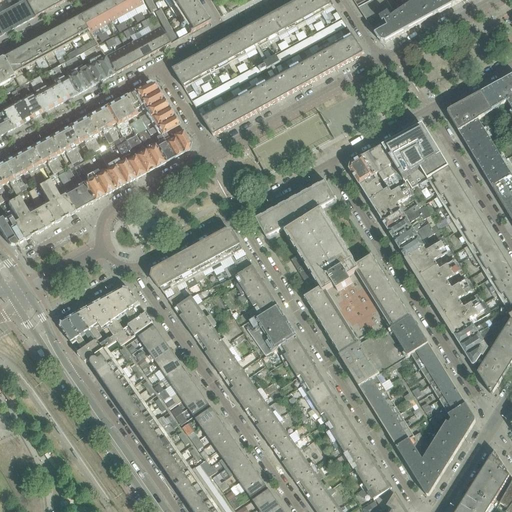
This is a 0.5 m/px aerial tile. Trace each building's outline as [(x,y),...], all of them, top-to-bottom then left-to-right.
[(5,0),(10,9),(0,14),(0,37),(34,19),(54,8),(56,7),(63,3),(65,2),(69,0),(5,0)] [(125,15),(117,0),(111,0),(107,2),(116,20),(125,15)] [(134,10),(128,0),(117,0),(125,15),(134,10)] [(143,5),(140,0),(128,0),(134,10),(143,5)] [(210,24),(194,0),(172,0),(193,33),(210,24)] [(184,89),(278,37),(333,7),(329,0),(302,0),(173,71),(184,89)] [(386,0),(374,0),(358,9),(370,26),(393,11),(386,0)] [(452,7),(447,0),(430,0),(431,1),(420,6),(418,1),(414,4),(425,22),(452,7)] [(116,20),(107,2),(98,7),(107,25),(116,20)] [(385,44),(425,22),(414,4),(400,13),(395,16),(393,11),(370,26),(380,42),(380,43),(385,44)] [(107,25),(98,7),(89,12),(98,30),(107,25)] [(98,30),(89,12),(79,17),(88,34),(89,33),(90,34),(98,30)] [(22,71),(62,49),(89,35),(88,34),(79,17),(16,52),(13,54),(3,59),(13,78),(19,88),(19,89),(26,86),(25,85),(29,83),(22,71)] [(268,71),(281,64),(347,28),(343,21),(236,79),(192,103),(197,110),(240,87),(261,75),(259,71),(266,67),(268,71)] [(170,46),(160,28),(151,33),(161,51),(170,46)] [(161,51),(151,33),(142,38),(152,56),(161,51)] [(152,56),(142,38),(133,43),(142,61),(152,56)] [(214,138),(310,85),(365,55),(354,38),(203,121),(214,138)] [(115,75),(105,58),(101,52),(97,55),(96,52),(100,50),(97,45),(94,41),(86,46),(106,80),(115,75)] [(142,61),(133,43),(124,48),(133,65),(142,61)] [(106,80),(86,46),(75,52),(78,57),(79,57),(83,54),(86,60),(90,66),(87,67),(98,85),(106,80)] [(133,65),(124,48),(115,53),(124,70),(133,65)] [(124,70),(115,53),(105,58),(115,75),(124,70)] [(9,80),(13,78),(3,59),(0,60),(0,87),(10,82),(9,80)] [(98,85),(87,67),(82,70),(76,59),(71,61),(89,90),(98,85)] [(89,90),(71,61),(69,62),(61,67),(64,71),(68,69),(70,72),(67,74),(79,95),(89,90)] [(79,95),(67,74),(66,74),(68,78),(64,80),(57,69),(54,71),(71,100),(79,95)] [(71,100),(54,71),(48,74),(54,86),(51,88),(61,105),(71,100)] [(508,104),(511,101),(511,77),(483,93),(493,112),(508,104)] [(61,105),(51,88),(46,90),(39,78),(35,81),(52,110),(61,105)] [(52,110),(35,81),(30,84),(36,96),(33,98),(42,115),(52,110)] [(138,103),(158,92),(154,86),(149,84),(126,97),(132,106),(135,104),(133,101),(136,100),(138,103)] [(42,115),(33,98),(32,98),(26,86),(19,89),(19,88),(15,91),(18,96),(19,96),(33,120),(42,115)] [(145,110),(163,100),(158,92),(138,103),(135,104),(132,106),(134,111),(142,106),(145,110)] [(493,112),(483,93),(450,111),(451,111),(449,112),(448,114),(449,116),(449,117),(459,133),(479,121),(493,112)] [(19,96),(18,96),(13,99),(16,104),(12,106),(23,126),(33,120),(19,96)] [(134,111),(132,106),(126,97),(116,102),(128,122),(138,116),(140,119),(142,118),(139,114),(137,115),(134,111)] [(131,130),(168,109),(163,100),(145,110),(148,115),(142,118),(140,119),(140,120),(129,126),(131,130)] [(511,101),(508,104),(511,111),(511,113),(498,121),(500,124),(511,116),(511,101)] [(23,126),(12,106),(8,108),(5,102),(0,105),(0,106),(14,131),(23,126)] [(128,122),(116,102),(106,108),(118,127),(128,122)] [(0,138),(14,131),(0,106),(0,138)] [(112,130),(118,127),(106,108),(97,113),(117,148),(125,143),(122,138),(118,141),(112,130)] [(155,128),(173,117),(168,109),(131,130),(135,136),(137,136),(145,131),(146,131),(148,130),(146,127),(153,124),(155,128)] [(117,148),(97,113),(88,118),(98,135),(101,134),(108,146),(113,143),(116,148),(117,148)] [(161,136),(179,126),(173,117),(155,128),(149,131),(148,130),(146,131),(150,137),(158,132),(161,136)] [(98,135),(88,118),(79,122),(96,153),(100,151),(93,138),(98,135)] [(496,149),(487,135),(486,133),(500,124),(498,121),(484,130),(479,121),(459,133),(476,161),(496,149)] [(96,153),(79,122),(70,127),(80,145),(79,146),(81,149),(85,147),(90,156),(89,157),(90,160),(96,156),(95,153),(96,153)] [(184,154),(174,137),(169,140),(165,135),(179,127),(179,126),(161,136),(175,159),(184,154)] [(79,146),(80,145),(70,127),(60,133),(79,166),(84,163),(87,161),(86,158),(81,161),(75,148),(79,146)] [(191,146),(179,127),(165,135),(169,140),(174,137),(184,154),(189,151),(191,146)] [(384,147),(383,148),(394,167),(403,182),(405,184),(407,182),(409,185),(412,190),(427,181),(449,168),(446,163),(442,157),(441,155),(438,150),(425,129),(420,128),(417,129),(412,132),(411,132),(410,133),(406,135),(404,136),(402,137),(402,138),(396,141),(396,140),(394,142),(394,143),(389,146),(388,145),(386,146),(384,147)] [(166,164),(152,142),(145,131),(137,136),(146,151),(145,152),(155,170),(166,164)] [(79,166),(60,133),(51,138),(61,156),(65,154),(73,169),(79,166)] [(175,159),(161,136),(152,142),(166,164),(175,159)] [(155,170),(145,152),(136,137),(127,142),(126,142),(135,157),(145,175),(155,170)] [(62,160),(60,156),(61,156),(51,138),(42,143),(61,176),(64,174),(65,174),(58,161),(60,160),(61,161),(62,160)] [(145,175),(135,157),(126,142),(125,143),(117,148),(116,148),(125,163),(135,181),(145,175)] [(61,176),(42,143),(33,148),(43,165),(46,164),(53,176),(49,179),(51,182),(54,180),(58,178),(61,176)] [(37,168),(42,166),(43,165),(33,148),(23,153),(42,186),(44,185),(46,184),(37,168)] [(389,169),(394,167),(383,148),(363,159),(375,178),(379,176),(389,191),(399,185),(389,169)] [(135,181),(125,163),(120,165),(110,149),(105,152),(124,187),(135,181)] [(511,176),(504,163),(496,149),(476,161),(492,188),(511,176)] [(124,187),(105,152),(99,155),(103,162),(99,164),(102,170),(115,192),(124,187)] [(42,186),(23,153),(14,158),(23,176),(25,180),(30,177),(35,186),(30,189),(32,192),(34,191),(39,188),(42,186)] [(23,176),(14,158),(4,163),(21,194),(26,191),(19,179),(23,176)] [(384,193),(375,178),(363,159),(351,165),(350,171),(370,203),(384,193)] [(115,192),(102,170),(96,173),(89,160),(87,161),(84,163),(104,198),(115,192)] [(21,194),(4,163),(0,165),(0,176),(5,186),(9,184),(17,200),(23,197),(21,194)] [(104,198),(84,163),(79,166),(73,169),(75,171),(77,175),(81,172),(87,182),(83,185),(94,203),(104,198)] [(511,271),(490,235),(481,220),(449,168),(436,177),(428,182),(450,219),(437,227),(439,231),(448,225),(454,234),(458,231),(468,248),(464,250),(469,259),(473,256),(510,316),(509,317),(511,321),(511,271)] [(94,203),(83,185),(82,184),(79,187),(71,174),(75,171),(73,169),(65,174),(64,174),(83,209),(94,203)] [(83,209),(64,174),(61,176),(58,178),(67,193),(64,195),(74,214),(83,209)] [(2,188),(5,186),(0,176),(0,196),(4,203),(8,201),(2,188)] [(511,214),(511,176),(492,188),(509,216),(511,214)] [(74,214),(64,195),(63,195),(62,194),(57,196),(49,182),(46,184),(44,185),(42,186),(39,188),(47,202),(42,205),(54,225),(74,214)] [(383,275),(379,270),(380,269),(376,264),(372,259),(373,258),(372,257),(357,267),(350,256),(349,257),(321,211),(337,202),(326,183),(325,183),(325,184),(320,187),(320,186),(314,190),(309,193),(308,193),(302,196),(303,196),(297,199),(292,202),(291,202),(291,203),(286,205),(285,205),(280,208),(279,208),(280,209),(274,212),(274,211),(268,214),(268,215),(263,218),(263,217),(257,221),(267,240),(284,231),(300,256),(291,261),(306,284),(315,279),(321,289),(305,299),(341,357),(359,346),(358,345),(359,344),(358,342),(373,332),(376,337),(388,329),(390,331),(391,330),(392,331),(411,319),(404,308),(404,309),(400,303),(401,303),(397,297),(393,292),(394,292),(390,286),(386,281),(387,281),(383,275)] [(401,204),(414,196),(407,186),(392,195),(389,191),(384,193),(370,203),(382,222),(405,208),(405,207),(407,205),(406,204),(403,206),(401,204)] [(54,225),(42,205),(34,191),(32,192),(28,194),(39,211),(34,214),(44,231),(54,225)] [(44,231),(34,214),(32,211),(27,214),(20,202),(25,199),(23,197),(17,200),(8,205),(11,210),(6,213),(10,219),(23,242),(44,231)] [(431,218),(425,208),(424,209),(418,199),(414,201),(417,206),(408,212),(405,208),(382,222),(394,241),(413,229),(411,226),(412,224),(422,218),(424,221),(426,220),(426,221),(430,218),(431,218)] [(435,213),(429,204),(425,207),(430,216),(435,213)] [(18,245),(4,222),(3,223),(0,217),(0,231),(9,245),(14,247),(18,245)] [(425,248),(416,234),(417,233),(424,243),(435,235),(438,240),(443,237),(430,218),(426,221),(429,225),(419,232),(418,230),(420,228),(419,226),(416,227),(413,229),(394,241),(406,260),(425,248)] [(23,242),(10,219),(4,222),(18,245),(23,242)] [(229,257),(227,252),(231,250),(230,247),(233,246),(239,255),(244,253),(233,234),(227,233),(191,252),(202,272),(211,267),(214,271),(222,267),(220,263),(229,257)] [(438,268),(445,263),(442,259),(446,256),(449,261),(451,260),(454,258),(448,248),(447,249),(444,243),(430,251),(428,247),(425,248),(406,260),(418,280),(438,268)] [(244,253),(239,255),(233,246),(230,247),(231,250),(227,252),(229,257),(230,257),(241,275),(253,267),(244,253)] [(198,286),(193,277),(202,272),(191,252),(154,273),(153,278),(163,293),(167,291),(162,282),(165,280),(168,285),(172,283),(174,287),(176,287),(179,292),(188,288),(189,291),(198,286)] [(447,282),(459,274),(463,272),(454,258),(451,260),(453,264),(440,272),(438,268),(418,280),(431,299),(450,287),(447,282)] [(278,306),(267,289),(253,267),(241,275),(239,276),(239,277),(236,279),(241,288),(239,289),(243,296),(239,299),(243,305),(250,301),(260,317),(278,306)] [(227,279),(223,272),(216,276),(220,283),(227,279)] [(462,306),(459,301),(474,292),(468,281),(466,277),(463,272),(459,274),(462,279),(463,278),(466,282),(460,286),(453,291),(450,287),(431,299),(442,318),(462,306)] [(185,304),(179,292),(176,287),(174,287),(172,283),(168,285),(165,280),(162,282),(167,291),(163,293),(176,311),(185,304)] [(147,315),(129,290),(124,289),(117,293),(138,322),(147,315)] [(138,322),(117,293),(108,298),(121,318),(125,315),(133,325),(138,322)] [(470,322),(488,310),(479,295),(475,297),(467,302),(470,306),(465,310),(462,306),(442,318),(454,337),(472,325),(470,322)] [(121,318),(108,298),(98,303),(119,335),(124,331),(117,321),(121,318)] [(216,327),(212,320),(211,317),(207,319),(193,299),(185,304),(176,311),(201,348),(218,335),(221,333),(217,327),(216,327)] [(119,335),(98,303),(88,309),(99,325),(103,331),(107,328),(114,338),(119,335)] [(297,338),(278,306),(260,317),(250,323),(252,326),(246,329),(266,358),(279,349),(297,338)] [(103,331),(99,325),(88,309),(79,314),(98,342),(103,339),(103,340),(107,337),(105,333),(104,334),(104,335),(101,337),(99,334),(103,331)] [(98,342),(79,314),(69,319),(82,338),(85,335),(93,345),(93,346),(98,342)] [(136,337),(153,325),(147,315),(138,322),(133,325),(124,331),(119,335),(114,338),(110,341),(113,345),(117,342),(121,347),(136,337)] [(400,364),(409,358),(412,357),(429,346),(412,318),(411,319),(392,331),(377,341),(374,336),(359,346),(341,357),(340,357),(360,389),(382,375),(389,371),(391,374),(392,374),(394,377),(397,376),(395,372),(402,368),(400,364)] [(483,340),(492,335),(494,338),(489,342),(492,348),(508,321),(506,318),(497,324),(496,323),(460,346),(466,356),(485,344),(483,340)] [(82,338),(69,319),(62,323),(61,329),(72,344),(76,341),(83,351),(89,348),(81,338),(82,338)] [(460,346),(496,323),(494,320),(490,323),(489,321),(476,330),(473,325),(472,325),(454,337),(460,346)] [(503,379),(511,365),(511,321),(478,374),(487,388),(492,397),(503,379)] [(144,347),(161,335),(155,327),(139,339),(144,347)] [(150,355),(166,343),(161,335),(144,347),(150,355)] [(227,384),(244,372),(229,351),(233,348),(226,341),(224,343),(218,335),(201,348),(227,384)] [(322,377),(311,360),(297,338),(279,349),(285,357),(282,359),(286,368),(287,367),(290,366),(303,388),(322,377)] [(108,356),(104,351),(113,345),(110,341),(110,340),(101,346),(98,342),(93,346),(93,345),(89,348),(83,351),(79,355),(85,364),(89,362),(92,367),(108,356)] [(155,363),(172,351),(166,343),(150,355),(155,363)] [(483,358),(489,350),(488,349),(485,344),(466,356),(474,368),(481,357),(483,358)] [(417,365),(434,354),(429,346),(412,357),(416,364),(417,365)] [(161,370),(177,359),(172,351),(155,363),(161,370)] [(139,362),(146,357),(142,352),(136,357),(136,358),(134,359),(137,364),(139,362)] [(421,372),(439,361),(434,354),(417,365),(416,364),(411,367),(416,375),(421,371),(421,372)] [(108,356),(92,367),(110,393),(116,401),(121,409),(122,410),(127,418),(133,426),(139,435),(145,443),(145,444),(151,452),(157,460),(162,468),(168,477),(174,485),(178,491),(183,497),(189,507),(192,511),(231,511),(227,505),(216,489),(210,481),(209,479),(205,473),(200,467),(189,474),(184,466),(178,458),(172,449),(166,441),(160,432),(155,424),(149,415),(143,407),(137,399),(131,390),(125,382),(119,373),(114,365),(108,356)] [(166,378),(183,367),(177,359),(161,370),(166,378)] [(426,379),(443,368),(439,361),(421,372),(426,379)] [(172,386),(188,375),(183,367),(166,378),(172,386)] [(430,387),(448,376),(443,368),(426,379),(430,387)] [(267,398),(262,390),(261,391),(258,392),(244,372),(227,384),(252,421),(269,409),(269,408),(275,404),(269,396),(267,398)] [(177,394),(194,383),(188,375),(172,386),(160,395),(165,402),(170,398),(171,399),(177,394)] [(364,396),(382,385),(382,386),(386,383),(382,375),(360,389),(364,396)] [(435,394),(452,383),(448,376),(430,387),(435,394)] [(346,416),(335,399),(322,377),(303,388),(316,408),(314,410),(313,411),(319,418),(322,417),(328,426),(346,416)] [(183,402),(199,391),(194,383),(177,394),(183,402)] [(369,404),(386,393),(391,390),(389,387),(386,383),(382,386),(382,385),(364,396),(369,404)] [(440,402),(457,391),(452,383),(435,394),(440,402)] [(163,392),(159,386),(155,389),(159,395),(163,392)] [(189,410),(205,399),(199,391),(183,402),(189,410)] [(444,410),(462,399),(457,391),(440,402),(444,410)] [(391,401),(386,393),(369,404),(373,411),(391,401)] [(169,409),(177,403),(173,399),(165,404),(169,409)] [(194,418),(211,407),(205,399),(189,410),(194,418)] [(449,417),(467,406),(462,399),(444,410),(449,417)] [(378,419),(396,408),(391,401),(373,411),(378,419)] [(181,412),(177,406),(171,411),(174,416),(181,412)] [(459,449),(467,436),(476,423),(476,421),(467,406),(449,417),(451,422),(449,425),(447,424),(444,429),(439,437),(459,449)] [(383,426),(400,416),(396,408),(378,419),(383,426)] [(201,428),(218,417),(212,409),(196,421),(201,428)] [(295,445),(281,425),(284,421),(278,414),(275,417),(269,409),(252,421),(278,457),(295,445)] [(388,434),(405,423),(414,417),(413,414),(410,416),(407,411),(400,416),(383,426),(388,434)] [(304,414),(299,417),(303,423),(308,420),(304,414)] [(180,416),(176,419),(181,427),(186,424),(180,416)] [(370,455),(360,438),(346,416),(328,426),(332,434),(329,436),(333,444),(334,444),(338,450),(341,448),(352,465),(370,455)] [(207,436),(223,425),(218,417),(201,428),(207,436)] [(392,441),(410,431),(405,423),(388,434),(392,441)] [(196,433),(190,424),(183,430),(189,438),(194,434),(196,433)] [(212,444),(229,433),(223,425),(207,436),(212,444)] [(397,449),(414,438),(420,435),(417,430),(411,433),(410,431),(392,441),(397,449)] [(218,452),(234,441),(229,433),(212,444),(218,452)] [(200,442),(196,436),(195,436),(194,434),(189,438),(194,446),(200,442)] [(443,475),(432,468),(423,462),(431,449),(428,447),(420,435),(414,438),(397,449),(427,497),(429,497),(443,475)] [(439,437),(431,449),(423,462),(432,468),(443,475),(459,449),(439,437)] [(223,460),(240,449),(234,441),(218,452),(223,460)] [(204,447),(200,442),(194,446),(198,452),(204,447)] [(318,472),(316,468),(313,463),(309,465),(295,445),(278,457),(303,494),(321,482),(326,478),(321,470),(318,472)] [(225,471),(245,457),(240,449),(223,460),(220,463),(225,471)] [(209,459),(205,452),(200,455),(205,462),(209,459)] [(59,464),(53,455),(49,457),(55,466),(59,464)] [(394,493),(384,477),(370,455),(352,465),(363,484),(361,486),(360,487),(366,494),(369,492),(374,501),(380,497),(382,501),(394,493)] [(235,476),(251,465),(245,457),(225,471),(231,478),(234,476),(235,476)] [(488,511),(510,477),(505,474),(505,473),(500,470),(503,466),(497,462),(498,461),(492,458),(457,511),(488,511)] [(207,462),(200,467),(205,473),(212,468),(207,462)] [(240,484),(257,473),(251,465),(235,476),(240,484)] [(212,468),(205,473),(209,479),(218,473),(213,467),(212,468)] [(246,492),(262,481),(257,473),(240,484),(246,492)] [(251,500),(268,488),(262,481),(246,492),(251,500)] [(341,511),(335,502),(332,498),(335,495),(329,487),(326,490),(321,482),(303,494),(316,511),(341,511)] [(229,489),(225,483),(218,487),(223,493),(229,489)] [(509,510),(511,505),(511,484),(500,504),(509,510)] [(258,510),(275,499),(269,491),(253,502),(258,510)] [(237,498),(233,492),(226,497),(229,503),(236,498),(237,498)] [(395,511),(401,505),(394,493),(382,501),(388,511),(395,511)] [(242,507),(236,499),(236,498),(229,503),(235,511),(242,507)] [(259,511),(272,511),(280,507),(275,499),(258,510),(259,511)]
